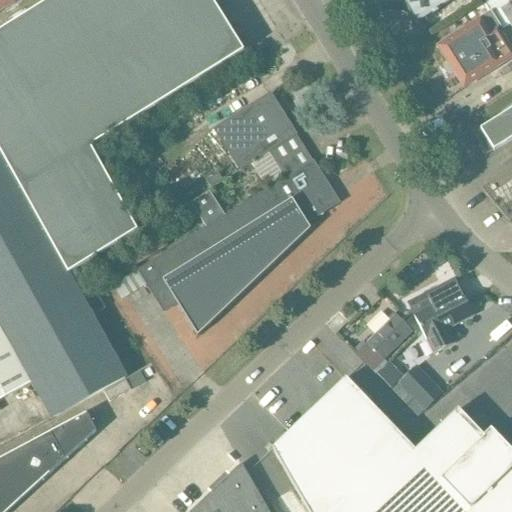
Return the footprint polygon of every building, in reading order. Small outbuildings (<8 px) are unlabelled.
[(210,0),(51,0),(0,32),(0,82),(63,182),(98,161),(90,149),(244,53),(210,0)] [(0,0),(0,10),(15,0),(0,0)] [(402,0),(418,24),(424,20),(456,0),(402,0)] [(511,0),(477,0),(480,4),(485,0),(508,0),(510,3),(508,4),(500,9),(511,27),(511,0)] [(490,36),(480,22),(439,48),(464,88),(499,66),(511,57),(511,56),(497,32),(490,36)] [(141,231),(98,161),(63,182),(0,82),(0,150),(71,275),(141,231)] [(270,97),(216,131),(240,170),(268,152),(286,182),(294,176),(304,170),(313,165),(294,136),(270,97)] [(511,111),(487,127),(500,148),(511,140),(511,111)] [(125,378),(0,155),(0,401),(32,384),(52,420),(125,378)] [(338,205),(313,165),(227,219),(208,230),(141,272),(165,312),(177,305),(198,338),(311,232),(306,225),(338,205)] [(208,230),(227,219),(210,191),(192,203),(208,230)] [(472,317),(454,280),(407,304),(426,341),(433,355),(454,344),(447,330),(472,317)] [(105,309),(90,281),(81,286),(95,314),(105,309)] [(411,334),(395,317),(368,344),(357,356),(372,373),(384,361),(411,334)] [(388,364),(376,375),(390,390),(402,378),(388,364)] [(434,384),(418,367),(393,390),(409,408),(434,384)] [(511,511),(511,466),(458,411),(415,452),(346,380),(273,450),(308,511),(511,511)] [(130,391),(125,382),(104,393),(109,403),(130,391)] [(0,511),(8,511),(96,433),(86,415),(0,460),(0,511)] [(268,511),(242,465),(192,511),(268,511)]
